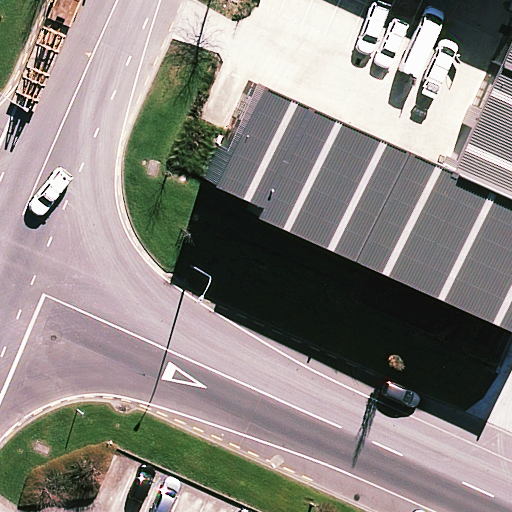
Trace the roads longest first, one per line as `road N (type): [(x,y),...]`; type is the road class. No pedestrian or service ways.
road 1 (residential): [(511,501),(0,271)]
road 2 (residential): [(0,256),(116,0)]
